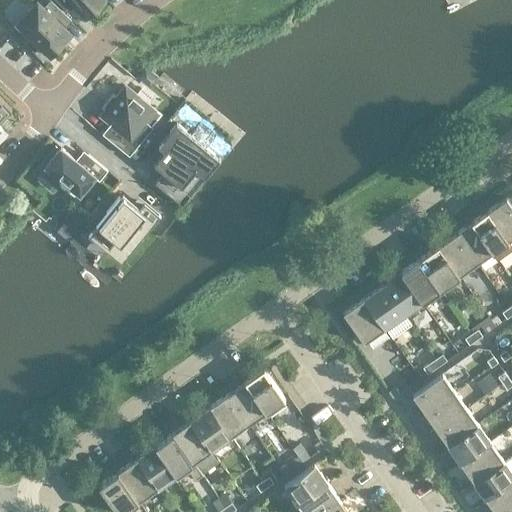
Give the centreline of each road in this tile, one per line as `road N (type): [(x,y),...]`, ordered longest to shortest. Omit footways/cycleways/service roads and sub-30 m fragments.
road 1 (residential): [(30,511),(25,491),(39,473),(273,310)]
road 2 (residential): [(273,310),(511,141)]
road 3 (residential): [(413,511),(273,310)]
road 4 (residential): [(50,115),(107,42),(159,0)]
